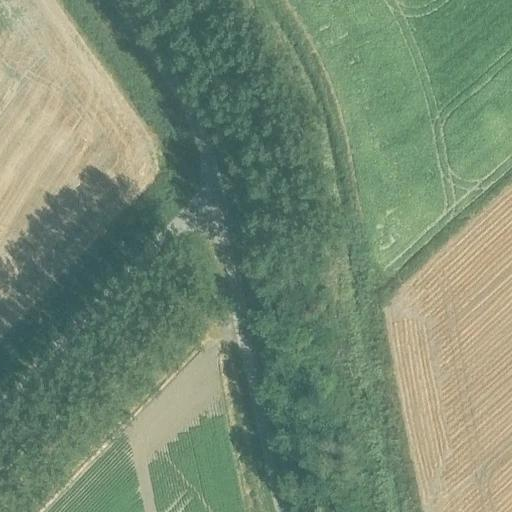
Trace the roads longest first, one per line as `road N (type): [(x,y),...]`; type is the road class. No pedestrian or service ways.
road 1 (unclassified): [(281,511),(219,212)]
road 2 (unclassified): [(0,410),(180,222),(219,212)]
road 3 (unclassified): [(219,212),(187,106),(115,0)]
